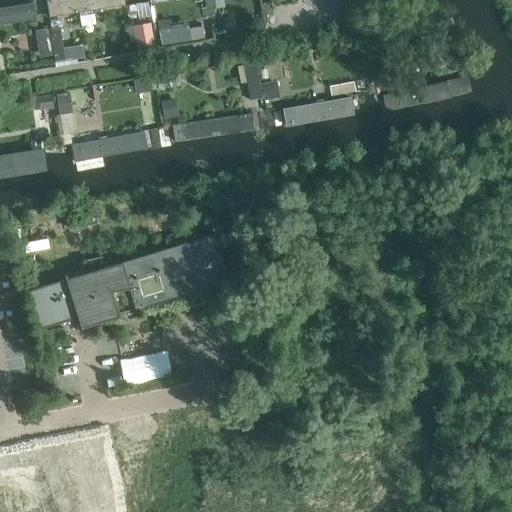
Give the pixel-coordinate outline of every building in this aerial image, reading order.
[(127,0),(53,0),(47,1),(50,21),(129,8),(127,0)] [(204,0),(206,9),(225,5),(223,0),(204,0)] [(37,5),(0,10),(0,30),(40,24),(37,5)] [(152,20),(135,23),(140,46),(156,42),(152,20)] [(189,25),(160,29),(162,44),(205,38),(203,28),(190,30),(189,25)] [(50,28),(55,62),(66,60),(60,26),(50,28)] [(80,48),(68,50),(70,60),(82,58),(80,48)] [(248,85),(251,84),(254,101),(262,99),(256,63),(244,65),(248,85)] [(464,78),(381,96),(385,114),(467,96),(464,78)] [(332,83),(333,91),(356,88),(356,80),(332,83)] [(277,81),(261,83),(264,101),(280,98),(277,81)] [(71,112),(68,93),(57,95),(60,114),(71,112)] [(37,97),(39,109),(55,106),(53,94),(37,97)] [(356,118),(353,98),(283,110),(287,130),(356,118)] [(162,101),(164,118),(176,116),(173,99),(162,101)] [(260,133),(257,113),(170,126),(174,147),(260,133)] [(148,132),(72,146),(76,166),(152,152),(148,132)] [(47,150),(0,157),(0,180),(51,172),(47,150)] [(91,321),(108,318),(109,319),(119,316),(119,315),(137,312),(136,309),(229,281),(214,233),(118,263),(114,248),(58,259),(65,279),(26,291),(38,329),(78,317),(81,327),(93,324),(93,322),(92,322),(91,321)] [(170,348),(121,357),(126,382),(174,373),(170,348)] [(114,511),(101,443),(58,451),(69,511),(114,511)]
